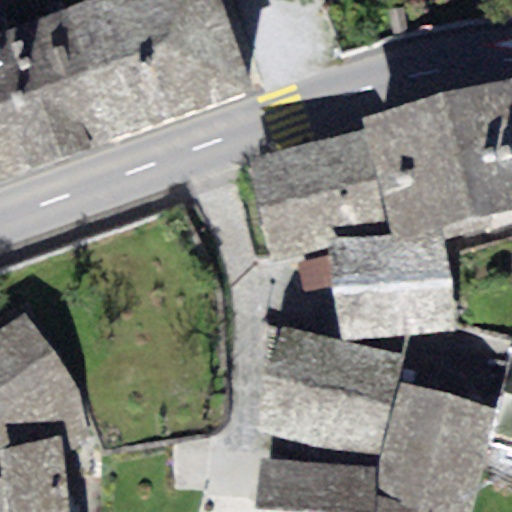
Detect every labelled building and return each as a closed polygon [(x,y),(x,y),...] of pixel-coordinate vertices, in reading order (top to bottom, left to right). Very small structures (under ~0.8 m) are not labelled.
[(102,0),(66,13),(89,77),(229,27),(219,0),(102,0)] [(237,0),(251,80),(305,71),(293,0),(237,0)] [(66,13),(0,36),(0,182),(112,142),(89,77),(66,13)] [(89,77),(112,142),(253,93),(229,27),(89,77)] [(511,81),(360,121),(363,133),(392,237),(326,241),(327,250),(336,323),(342,336),(357,341),(454,335),(446,260),(511,245),(511,81)] [(363,133),(247,159),(268,266),(327,250),(326,241),(392,237),(363,133)] [(30,312),(0,332),(0,451),(63,438),(64,451),(91,446),(82,396),(30,312)] [(403,358),(280,327),(253,433),(308,449),(305,464),(373,468),(403,358)] [(511,353),(493,436),(511,442),(511,353)] [(470,511),(494,409),(402,386),(379,464),(379,494),(424,511),(470,511)] [(63,438),(0,451),(0,466),(2,481),(4,511),(70,511),(64,451),(63,438)] [(305,464),(260,461),(255,511),(408,511),(373,497),(373,468),(305,464)]
